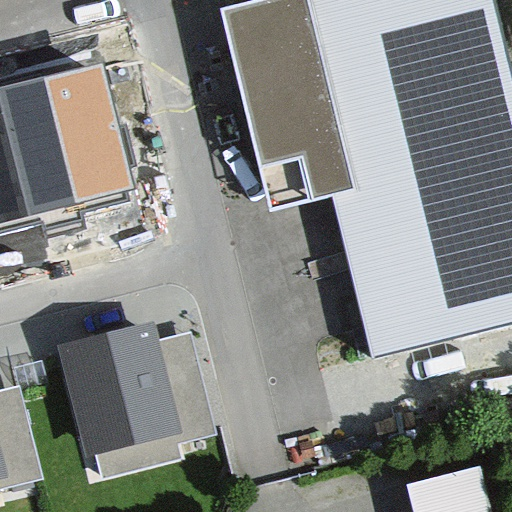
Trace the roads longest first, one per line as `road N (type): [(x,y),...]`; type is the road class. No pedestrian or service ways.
road 1 (residential): [(149,0),(217,252)]
road 2 (residential): [(217,252),(0,308)]
road 3 (residential): [(217,252),(270,456)]
